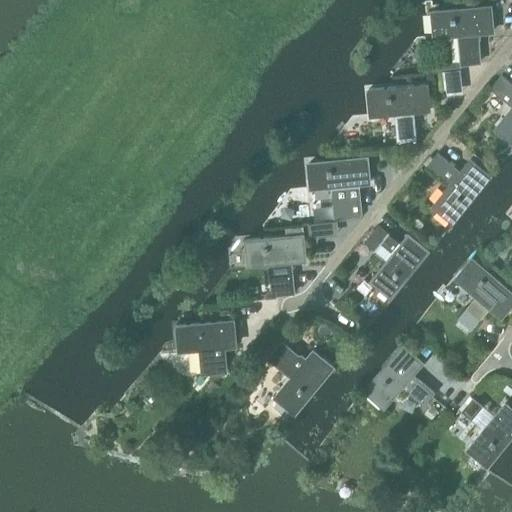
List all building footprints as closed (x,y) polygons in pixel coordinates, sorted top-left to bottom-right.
[(492,5),(432,9),(434,34),(494,29),(492,5)] [(478,32),(458,34),(458,37),(461,61),(461,64),(481,62),(478,35),(478,32)] [(461,61),(435,63),(436,69),(461,66),(461,64),(461,61)] [(444,90),(465,89),(464,67),(443,68),(444,90)] [(511,83),(502,75),(491,88),(511,105),(511,104),(511,83)] [(428,83),(367,87),(369,113),(430,108),(428,83)] [(413,110),(395,112),(396,115),(398,141),(416,139),(414,113),(413,110)] [(511,113),(497,132),(511,144),(511,113)] [(438,152),(427,165),(448,183),(450,184),(461,171),(459,170),(438,152)] [(366,158),(305,162),(306,187),(368,182),(366,158)] [(434,213),(453,228),(489,184),(470,169),(434,213)] [(359,183),(332,186),(333,189),(335,215),(362,212),(359,186),(359,183)] [(364,241),(386,259),(400,241),(378,224),(364,241)] [(305,233),(242,239),(244,264),(306,259),(305,233)] [(369,290),(390,307),(429,259),(408,242),(369,290)] [(291,260),(270,262),(273,294),(294,292),(292,277),(291,260)] [(511,299),(474,266),(454,289),(494,325),(511,304),(511,299)] [(458,318),(472,329),(481,319),(467,307),(458,318)] [(235,320),(173,325),(175,350),(237,345),(235,320)] [(270,358),(291,376),(308,356),(304,354),(301,355),(284,341),(270,358)] [(363,391),(382,406),(421,360),(403,344),(363,391)] [(200,374),(227,371),(225,347),(197,350),(200,374)] [(273,407),(294,424),(328,383),(307,366),(273,407)] [(412,373),(401,386),(404,388),(424,405),(429,398),(435,392),(415,375),(412,373)] [(219,385),(211,379),(202,390),(211,397),(219,385)] [(470,395),(459,408),(472,418),(483,405),(470,395)] [(437,411),(430,406),(423,414),(430,419),(437,411)] [(461,458),(486,479),(511,447),(511,418),(502,410),(461,458)] [(220,418),(205,415),(202,429),(217,432),(220,418)]
